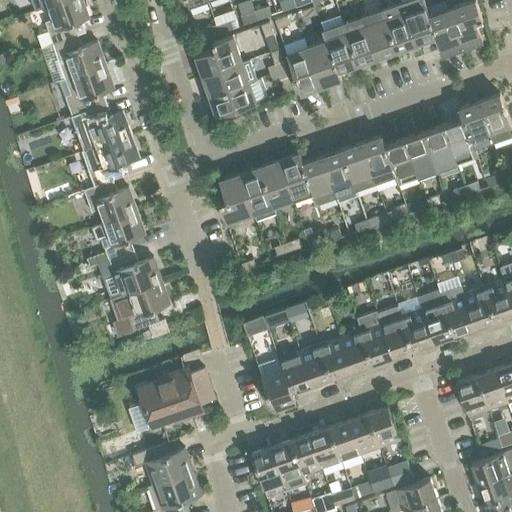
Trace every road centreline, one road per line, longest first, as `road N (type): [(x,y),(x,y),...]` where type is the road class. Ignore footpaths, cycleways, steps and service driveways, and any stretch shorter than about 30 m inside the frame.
road 1 (residential): [(205,162),(511,64)]
road 2 (residential): [(228,511),(211,442),(418,376)]
road 3 (residential): [(164,169),(105,0)]
road 4 (residential): [(205,162),(154,0)]
road 5 (residential): [(418,376),(466,511)]
road 6 (residential): [(205,303),(164,169)]
